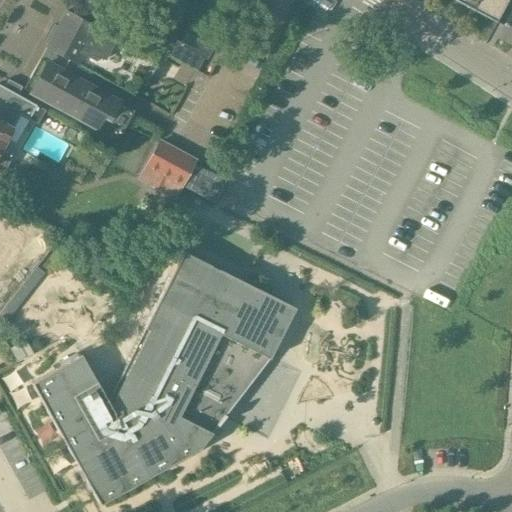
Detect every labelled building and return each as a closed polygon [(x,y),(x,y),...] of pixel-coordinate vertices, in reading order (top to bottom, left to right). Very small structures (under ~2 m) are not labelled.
[(455,0),(498,23),(510,0),(455,0)] [(511,11),(499,36),(511,43),(511,11)] [(45,46),(52,50),(68,59),(94,73),(133,95),(152,60),(65,12),(56,26),(53,24),(44,40),(48,42),(45,46)] [(219,34),(192,20),(180,42),(177,40),(169,56),(197,71),(203,59),(206,60),(219,34)] [(52,50),(29,93),(94,128),(95,127),(117,140),(132,113),(116,105),(117,102),(111,99),(111,98),(87,85),(86,87),(60,73),(68,59),(52,50)] [(0,171),(2,173),(11,156),(5,152),(11,142),(6,139),(20,114),(37,123),(44,110),(13,93),(18,85),(7,79),(3,88),(0,86),(0,171)] [(194,161),(159,142),(145,167),(180,186),(181,184),(193,162),(194,161)] [(193,162),(181,184),(213,201),(225,178),(193,162)] [(80,355),(30,383),(99,505),(199,449),(211,434),(213,435),(216,431),(219,428),(217,426),(268,359),(294,308),(218,270),(219,267),(211,263),(210,266),(182,251),(106,402),(80,355)]
